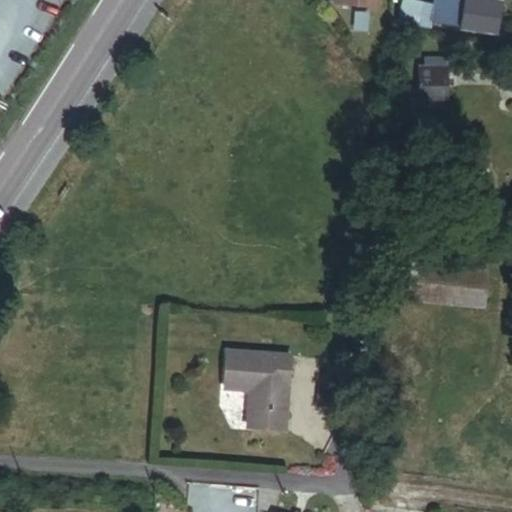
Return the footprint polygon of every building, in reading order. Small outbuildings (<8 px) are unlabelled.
[(489,0),(434,0),(431,24),(495,33),(499,1),(489,0)] [(428,13),(403,8),(401,20),(426,25),(428,13)] [(446,65),(416,65),(415,104),(446,104),(446,65)] [(485,270),(411,263),(408,298),(482,305),(485,270)] [(244,427),(283,429),(285,390),(282,390),(282,383),(285,383),(287,355),(224,350),(221,388),(247,390),(244,427)] [(333,387),(316,386),(314,405),(331,407),(333,387)]
